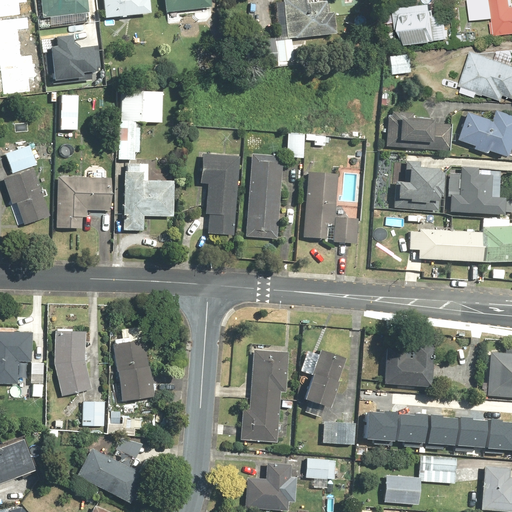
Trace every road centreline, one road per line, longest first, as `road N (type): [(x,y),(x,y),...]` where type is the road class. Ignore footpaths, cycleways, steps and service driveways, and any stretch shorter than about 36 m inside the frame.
road 1 (residential): [(207,285),(511,308)]
road 2 (residential): [(184,511),(193,486),(207,285)]
road 3 (residential): [(0,276),(207,285)]
